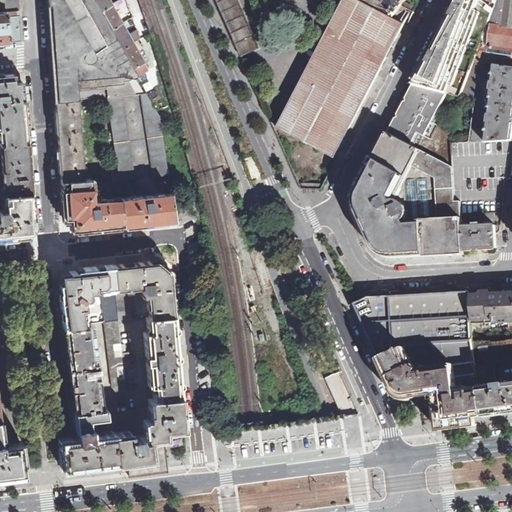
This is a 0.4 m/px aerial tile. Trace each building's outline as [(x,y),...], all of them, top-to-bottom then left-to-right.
[(140,93),(144,93),(135,77),(137,75),(122,48),(112,30),(101,10),(94,0),(48,0),(55,101),(78,99),(107,96),(121,95),(140,93)] [(94,0),(101,10),(111,4),(108,0),(94,0)] [(217,0),(237,45),(238,44),(242,55),(260,49),(238,0),(217,0)] [(404,25),(358,0),(345,0),(279,129),(334,158),(404,25)] [(358,0),(404,25),(407,26),(414,12),(403,5),(406,0),(358,0)] [(412,86),(416,87),(447,94),(461,97),(474,62),(494,9),(489,6),(483,1),(482,0),(457,0),(449,16),(436,42),(412,86)] [(494,65),(511,67),(511,0),(497,0),(494,9),(474,62),(484,63),(494,65)] [(494,9),(497,0),(482,0),(483,1),(483,0),(489,0),(492,2),(489,6),(494,9)] [(6,3),(0,1),(0,42),(9,41),(6,3)] [(21,40),(19,7),(6,3),(9,41),(21,40)] [(112,30),(122,23),(111,4),(101,10),(112,30)] [(131,17),(124,21),(127,28),(135,25),(131,17)] [(112,30),(122,48),(137,39),(140,37),(137,30),(136,30),(128,35),(122,23),(112,30)] [(122,48),(137,75),(147,69),(136,50),(141,47),(137,39),(122,48)] [(484,63),(474,62),(461,97),(475,100),(484,63)] [(487,129),(471,128),(469,142),(484,141),(484,142),(511,140),(511,139),(511,67),(494,65),(490,96),(491,96),(490,102),(487,102),(486,108),(490,108),(487,129)] [(0,74),(0,135),(1,145),(28,143),(23,82),(14,83),(13,74),(0,74)] [(388,133),(453,166),(451,143),(451,138),(451,135),(450,133),(447,130),(444,128),(439,125),(446,113),(439,109),(447,94),(416,87),(405,108),(406,108),(405,111),(404,110),(403,112),(404,112),(399,122),(398,121),(391,134),(389,132),(388,133)] [(152,176),(168,175),(160,116),(146,92),(144,93),(140,93),(152,176)] [(117,167),(119,179),(133,178),(121,95),(107,96),(117,167)] [(58,141),(81,139),(78,99),(55,101),(58,141)] [(394,259),(464,255),(464,249),(463,227),(462,214),(461,201),(454,202),(453,166),(388,133),(358,191),(356,195),(355,199),(355,203),(356,207),(357,211),(362,223),(363,223),(368,232),(367,233),(373,247),(377,251),(381,254),(385,257),(389,258),(394,259)] [(61,180),(84,179),(81,139),(58,141),(61,180)] [(28,143),(1,145),(4,195),(32,193),(28,143)] [(112,180),(119,179),(117,167),(110,168),(112,180)] [(71,231),(122,226),(119,197),(90,200),(89,195),(93,195),(91,178),(84,179),(61,180),(64,219),(70,219),(71,231)] [(0,210),(0,238),(23,236),(34,222),(33,207),(32,193),(4,195),(6,210),(0,210)] [(154,223),(175,220),(171,193),(119,197),(122,226),(153,222),(154,223)] [(464,249),(497,248),(496,225),(463,227),(464,249)] [(149,317),(174,315),(170,271),(156,260),(113,264),(118,320),(132,318),(129,288),(141,286),(142,295),(147,295),(149,317)] [(63,327),(87,324),(84,299),(87,299),(89,297),(90,295),(90,292),(101,290),(104,321),(118,320),(113,264),(77,268),(77,270),(72,271),(61,272),(59,272),(58,274),(61,291),(58,292),(63,327)] [(475,341),(511,339),(511,295),(500,296),(500,290),(471,292),(475,341)] [(457,391),(480,388),(477,361),(475,341),(471,292),(452,293),(376,297),(371,298),(369,297),(355,304),(380,359),(404,347),(413,365),(420,369),(453,365),(457,391)] [(153,399),(181,396),(174,315),(149,317),(146,317),(147,331),(143,332),(148,385),(152,384),(153,399)] [(121,344),(118,320),(104,321),(104,326),(109,332),(105,335),(110,341),(106,343),(111,349),(107,352),(112,358),(109,360),(113,366),(109,369),(114,375),(110,377),(115,383),(111,386),(116,392),(127,391),(124,368),(121,344)] [(74,411),(102,408),(91,323),(87,324),(63,327),(74,411)] [(511,382),(497,385),(495,364),(511,361),(511,339),(475,341),(477,361),(480,388),(484,416),(511,412),(511,382)] [(124,344),(121,344),(124,368),(131,367),(129,352),(125,352),(124,344)] [(480,388),(457,391),(453,365),(420,369),(413,365),(404,347),(380,359),(390,381),(395,392),(398,396),(402,398),(406,399),(434,395),(444,393),(446,412),(448,420),(465,418),(484,416),(480,388)] [(342,414),(359,413),(340,372),(340,371),(325,378),(342,414)] [(444,393),(434,395),(438,431),(466,428),(465,418),(448,420),(446,412),(444,393)] [(117,462),(124,462),(152,458),(150,440),(160,438),(167,438),(166,430),(184,428),(182,411),(181,396),(153,399),(148,399),(150,420),(144,421),(145,437),(131,439),(130,431),(113,433),(117,462)] [(62,470),(117,462),(113,433),(113,431),(91,434),(90,428),(104,426),(102,408),(74,411),(77,435),(58,438),(62,470)] [(0,478),(25,475),(21,443),(3,445),(0,424),(0,478)] [(163,464),(160,438),(150,440),(152,458),(124,462),(125,470),(126,471),(145,469),(163,466),(163,464)]
